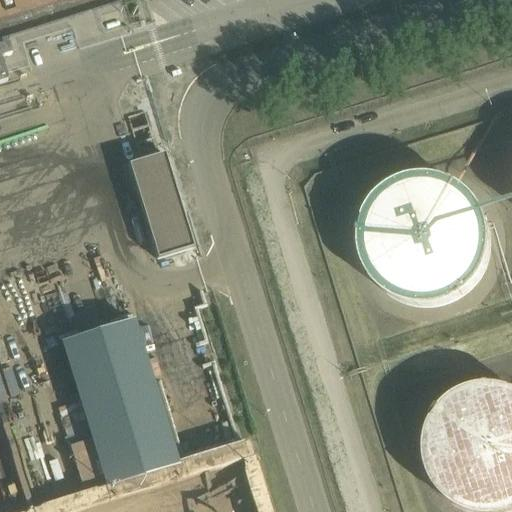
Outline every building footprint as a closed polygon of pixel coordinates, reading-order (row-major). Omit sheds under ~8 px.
[(0,85),(9,83),(2,60),(13,56),(9,45),(0,48),(0,85)] [(71,92),(0,113),(0,151),(71,129),(64,106),(74,103),(71,92)] [(163,156),(127,167),(156,262),(192,251),(163,156)] [(491,247),(492,236),(490,225),(487,214),(482,204),(476,195),(468,188),(458,182),(448,177),(438,174),(427,173),(416,174),(405,177),(395,181),(386,188),(378,195),(371,204),(366,214),(363,224),(361,235),(362,246),(364,257),(368,267),(374,277),(381,285),(390,292),(400,297),(410,301),(421,303),(432,303),(443,301),(453,297),(463,292),(472,285),(479,277),(485,268),(489,257),(491,247)] [(84,337),(136,318),(110,248),(58,268),(84,337)] [(511,384),(504,383),(493,382),(482,383),(471,386),(460,390),(451,397),(443,405),(437,414),(432,424),(429,435),(428,446),(429,458),(432,469),(437,479),(443,488),(451,496),(460,503),(471,508),(482,510),(493,511),(504,510),(511,508),(511,384)] [(179,468),(156,394),(83,417),(105,491),(179,468)]
